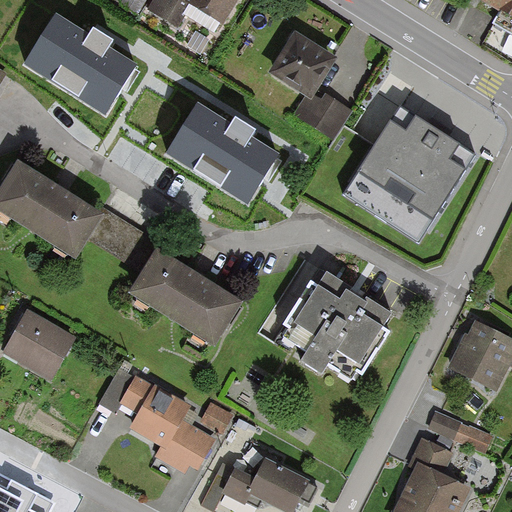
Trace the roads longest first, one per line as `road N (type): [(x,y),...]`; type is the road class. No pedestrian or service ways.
road 1 (residential): [(454,289),(335,238),(241,240),(18,122)]
road 2 (residential): [(343,511),(454,289)]
road 3 (tertiary): [(511,96),(354,0)]
road 4 (residential): [(131,511),(0,442)]
road 5 (residential): [(454,289),(511,177)]
